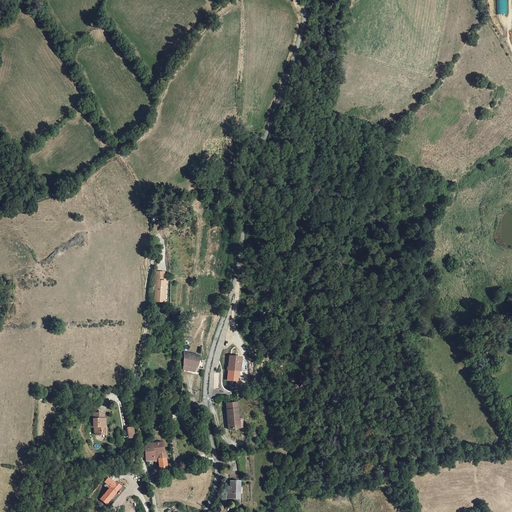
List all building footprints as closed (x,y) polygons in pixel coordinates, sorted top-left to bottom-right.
[(507,0),(495,0),(496,14),(506,14),(506,9),(507,9),(507,0)] [(158,274),(158,278),(163,279),(162,283),(165,283),(167,279),(167,274),(158,274)] [(162,283),(163,279),(158,278),(156,287),(158,287),(158,304),(166,304),(167,283),(165,283),(162,283)] [(204,361),(200,360),(201,356),(186,353),(186,369),(197,372),(198,367),(202,368),(204,361)] [(240,357),(229,356),(228,368),(228,370),(227,381),(238,381),(240,357)] [(226,410),(228,429),(243,427),(242,424),(244,424),(243,418),(239,419),(238,409),(237,409),(227,410),(226,410)] [(107,426),(104,426),(104,415),(100,415),(100,413),(94,413),(94,426),(95,426),(96,434),(103,434),(103,431),(107,431),(107,426)] [(160,461),(161,459),(161,455),(166,455),(166,451),(163,451),(162,443),(147,444),(148,461),(160,461)] [(106,503),(121,486),(115,482),(114,483),(109,479),(106,483),(111,487),(101,499),(106,503)] [(239,498),(239,482),(230,481),(230,487),(228,487),(228,498),(239,498)]
